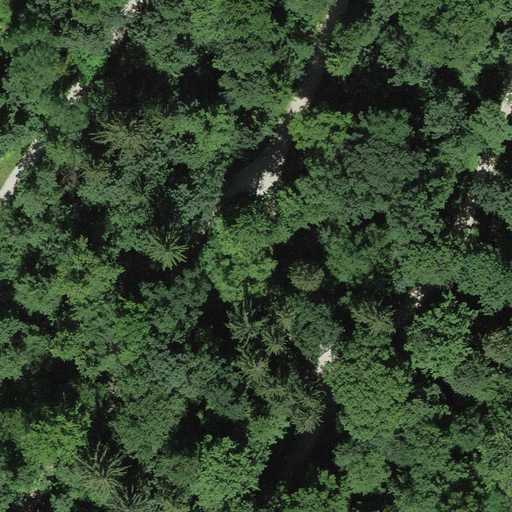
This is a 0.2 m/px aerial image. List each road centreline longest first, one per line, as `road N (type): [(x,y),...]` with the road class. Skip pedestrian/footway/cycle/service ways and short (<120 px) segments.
road 1 (track): [(274,511),(339,381),(415,301),(487,167),(511,101)]
road 2 (track): [(26,511),(222,198),(284,129)]
road 3 (track): [(339,381),(318,372),(271,291),(284,129)]
road 4 (track): [(0,208),(137,0)]
road 5 (track): [(284,129),(343,0)]
